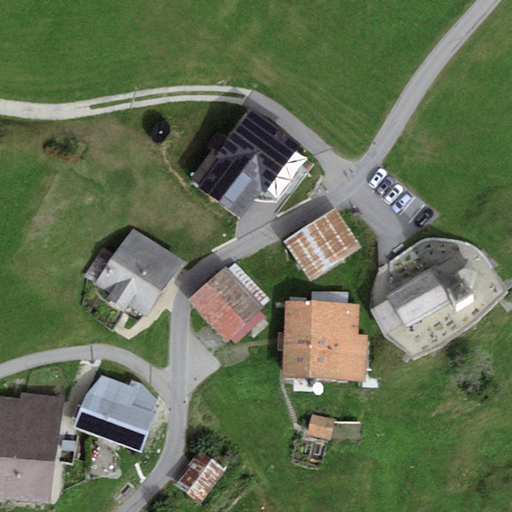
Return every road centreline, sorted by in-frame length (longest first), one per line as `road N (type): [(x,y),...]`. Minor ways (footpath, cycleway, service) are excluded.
road 1 (unclassified): [(177,384),(181,303),(193,280),(352,183),(434,61),(489,0)]
road 2 (track): [(352,183),(282,118),(248,98),(167,95),(45,112),(0,106)]
road 3 (residential): [(126,511),(174,448),(177,384)]
